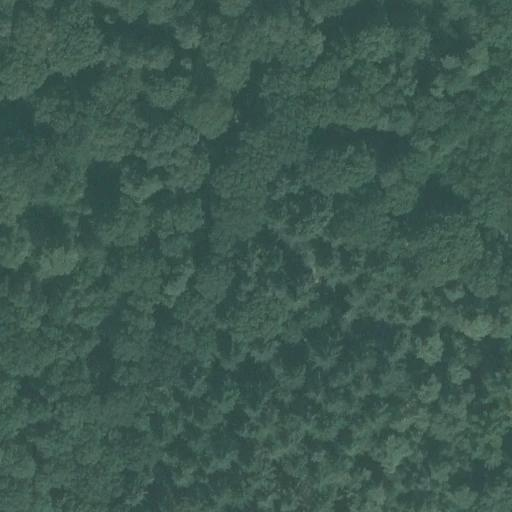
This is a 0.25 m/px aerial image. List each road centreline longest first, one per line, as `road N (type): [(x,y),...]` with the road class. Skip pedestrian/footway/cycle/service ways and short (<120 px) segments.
road 1 (track): [(511,259),(205,120)]
road 2 (track): [(205,120),(0,27)]
